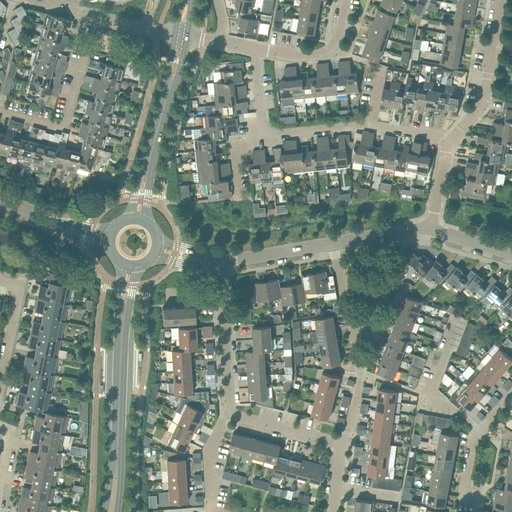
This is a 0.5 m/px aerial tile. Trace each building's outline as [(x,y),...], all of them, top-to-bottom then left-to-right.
[(251,0),(232,0),(232,3),(236,4),(234,10),(238,11),(250,13),(252,1),(251,0)] [(319,10),(320,0),(302,0),(301,7),(319,10)] [(402,1),(400,0),(382,0),(381,4),(396,12),(402,1)] [(429,2),(426,9),(437,11),(438,7),(435,6),(435,4),(429,2)] [(418,3),(415,7),(422,11),(424,6),(418,3)] [(474,18),(475,8),(458,4),(456,14),(474,18)] [(14,10),(18,16),(21,23),(25,15),(20,6),(14,10)] [(317,22),(319,10),(301,7),(299,19),(317,22)] [(416,22),(422,11),(415,7),(409,19),(416,22)] [(378,9),(374,21),(390,27),(394,15),(378,9)] [(257,14),(250,13),(238,11),(236,23),(240,23),(239,30),(245,31),(244,37),(263,40),(264,34),(258,33),(261,21),(256,20),(257,14)] [(70,28),(72,21),(46,13),(43,25),(63,31),(64,26),(70,28)] [(472,28),(474,18),(456,14),(454,24),(465,26),(465,27),(472,28)] [(23,26),(21,23),(18,16),(10,21),(16,30),(23,26)] [(314,34),(317,22),(299,19),(297,31),(307,33),(307,35),(311,36),(312,34),(314,34)] [(390,27),(374,21),(370,32),(387,38),(390,27)] [(463,37),(465,27),(465,26),(454,24),(447,23),(445,33),(463,37)] [(62,35),(63,31),(43,25),(40,36),(66,43),(67,37),(62,35)] [(387,38),(370,32),(366,44),(383,50),(387,38)] [(461,47),(463,37),(445,33),(443,43),(461,47)] [(18,34),(11,38),(15,46),(20,43),(17,38),(19,37),(18,34)] [(64,50),(66,43),(40,36),(37,47),(57,53),(58,48),(64,50)] [(415,38),(414,48),(420,49),(422,39),(415,38)] [(422,39),(420,49),(427,51),(429,41),(422,39)] [(459,57),(461,47),(443,43),(441,53),(459,57)] [(383,50),(366,44),(362,55),(379,61),(383,50)] [(53,64),(57,53),(37,47),(34,59),(53,64)] [(457,67),(458,64),(459,57),(441,53),(439,64),(457,67)] [(121,80),(126,62),(107,56),(106,57),(107,57),(105,63),(99,61),(97,68),(103,70),(101,74),(121,80)] [(50,75),(53,64),(34,59),(30,70),(50,75)] [(347,93),(344,61),(338,62),(339,74),(335,75),(337,94),(347,93)] [(351,73),(350,64),(350,61),(344,61),(347,93),(359,92),(357,73),(351,73)] [(244,74),(243,64),(243,63),(228,64),(229,70),(220,71),(221,82),(232,81),(232,82),(242,81),(241,74),(244,74)] [(337,94),(335,75),(330,75),(328,63),(323,64),(326,95),(337,94)] [(326,95),(323,64),(317,64),(318,77),(313,77),(315,96),(326,95)] [(304,97),(302,78),(298,79),(296,66),(290,67),(294,98),(304,97)] [(294,98),(290,67),(284,68),(286,80),(280,80),(282,100),(294,98)] [(47,86),(50,75),(30,70),(27,81),(50,87),(47,86)] [(315,96),(313,77),(308,78),(308,72),(302,72),(302,78),(304,97),(315,96)] [(118,91),(121,80),(101,74),(100,79),(94,77),(92,84),(118,91)] [(2,94),(8,95),(13,77),(7,76),(2,94)] [(138,77),(137,84),(143,86),(145,79),(143,79),(138,77)] [(413,109),(418,84),(412,83),(412,79),(407,78),(405,89),(406,89),(404,101),(408,102),(407,108),(413,109)] [(45,105),(50,87),(27,81),(29,82),(28,86),(26,96),(27,92),(36,95),(34,102),(33,102),(45,105)] [(233,86),(232,82),(232,81),(221,82),(213,83),(214,94),(246,91),(245,85),(233,86)] [(392,106),(396,82),(392,81),(391,86),(384,85),(380,110),(386,111),(387,105),(392,106)] [(425,105),(429,82),(425,81),(424,85),(418,84),(413,109),(419,110),(420,104),(425,105)] [(406,89),(405,89),(400,88),(401,83),(396,82),(392,106),(396,107),(395,113),(402,114),(404,101),(406,89)] [(434,113),(439,88),(433,87),(434,82),(429,82),(425,105),(430,106),(429,112),(434,113)] [(115,102),(118,91),(92,84),(91,91),(96,92),(95,97),(115,102)] [(446,109),(450,85),(446,84),(445,89),(439,88),(434,113),(440,114),(441,108),(446,109)] [(454,91),(455,86),(450,85),(446,109),(451,110),(450,116),(456,117),(461,92),(454,91)] [(246,97),(246,91),(214,94),(215,105),(235,103),(235,102),(234,98),(246,97)] [(112,114),(115,102),(95,97),(94,101),(88,100),(86,106),(112,114)] [(247,101),(235,102),(235,103),(215,105),(216,115),(223,115),(236,114),(235,109),(248,107),(247,101)] [(511,102),(505,102),(503,113),(506,114),(505,120),(506,120),(511,120),(511,102)] [(109,125),(112,114),(86,106),(84,113),(90,115),(89,119),(109,125)] [(224,119),(223,115),(216,115),(204,116),(205,127),(237,124),(236,118),(224,119)] [(106,136),(109,125),(89,119),(88,124),(82,122),(80,129),(106,136)] [(511,131),(511,120),(506,120),(505,125),(493,122),(492,128),(511,131)] [(237,130),(237,124),(205,127),(200,128),(201,139),(206,138),(226,136),(225,131),(237,130)] [(0,154),(7,156),(14,130),(7,128),(6,134),(1,133),(0,136),(0,154)] [(511,143),(511,131),(492,128),(491,134),(503,136),(503,140),(502,141),(509,142),(509,143),(511,143)] [(103,148),(106,136),(80,129),(78,135),(84,137),(83,142),(97,146),(103,148)] [(18,159),(23,139),(19,138),(20,132),(14,130),(7,156),(18,159)] [(363,163),(369,132),(363,131),(360,143),(350,141),(350,148),(354,148),(352,161),(354,162),(353,168),(361,170),(362,163),(363,163)] [(374,165),(377,146),(372,145),(375,133),(369,132),(363,163),(374,165)] [(348,166),(346,145),(345,135),(338,135),(339,148),(335,148),(337,168),(348,166)] [(384,167),(390,136),(384,135),(382,147),(377,146),(374,165),(384,167)] [(226,142),(226,136),(206,138),(201,139),(194,139),(195,151),(214,149),(214,144),(226,142)] [(337,168),(335,148),(330,149),(328,136),(323,137),(326,169),(337,168)] [(395,169),(398,150),(394,149),(396,137),(390,136),(384,167),(395,169)] [(507,153),(509,143),(509,142),(502,141),(503,140),(478,136),(477,142),(489,144),(488,149),(507,153)] [(326,169),(323,137),(317,138),(318,150),(313,150),(315,170),(326,169)] [(28,166),(29,162),(35,142),(23,139),(18,159),(24,161),(23,164),(28,166)] [(52,168),(59,140),(57,148),(46,145),(40,165),(52,168)] [(63,170),(69,149),(64,148),(66,142),(59,140),(52,168),(52,166),(63,170)] [(294,172),(290,140),(284,141),(286,153),(281,154),(284,173),(294,172)] [(304,171),(302,152),(298,152),(296,140),(290,140),(294,172),(304,171)] [(416,173),(422,142),(416,141),(414,153),(409,152),(405,171),(405,175),(415,177),(416,173)] [(40,165),(46,145),(35,142),(29,162),(40,165)] [(108,165),(109,159),(111,152),(96,148),(97,146),(83,142),(80,152),(77,166),(90,170),(90,168),(96,169),(97,163),(100,162),(101,163),(108,165)] [(425,155),(428,143),(422,142),(416,173),(427,175),(431,156),(425,155)] [(315,170),(313,150),(309,151),(308,145),(302,146),(302,152),(304,171),(315,170)] [(405,171),(409,152),(410,146),(404,145),(403,151),(398,150),(395,169),(405,171)] [(284,173),(281,154),(281,148),(274,148),(276,161),(271,161),(273,181),(274,187),(276,186),(278,187),(281,188),(283,188),(285,188),(284,179),(284,173)] [(74,178),(77,166),(80,152),(69,149),(63,170),(69,171),(68,176),(74,178)] [(215,153),(214,149),(195,151),(196,161),(216,159),(222,159),(221,153),(215,153)] [(273,181),(271,161),(266,162),(265,149),(259,150),(262,182),(273,181)] [(505,164),(507,153),(488,149),(487,154),(475,152),(474,158),(480,159),(499,162),(499,163),(505,164)] [(262,182),(259,150),(253,151),(254,163),(249,164),(251,183),(261,182),(262,182)] [(229,169),(228,163),(216,164),(216,159),(196,161),(198,172),(229,169)] [(498,173),(499,163),(499,162),(480,159),(480,164),(467,161),(466,167),(498,173)] [(495,184),(498,173),(466,167),(465,173),(477,175),(477,179),(477,180),(488,182),(488,183),(495,184)] [(217,176),(230,175),(229,169),(198,172),(197,174),(199,184),(206,182),(218,181),(218,180),(217,176)] [(24,180),(18,178),(13,177),(11,183),(22,186),(24,180)] [(486,193),(488,183),(488,182),(477,180),(477,179),(467,178),(466,184),(463,184),(461,195),(471,197),(475,198),(477,191),(486,193)] [(232,197),(231,185),(228,185),(227,179),(218,180),(218,181),(206,182),(208,193),(217,192),(218,198),(232,197)] [(69,192),(64,191),(58,189),(56,195),(63,197),(68,199),(69,192)] [(287,204),(276,206),(276,209),(277,213),(288,212),(287,206),(287,204)] [(424,274),(434,263),(427,258),(423,255),(421,257),(420,257),(419,257),(418,258),(413,254),(408,260),(416,267),(415,269),(416,270),(415,271),(422,277),(424,274)] [(436,260),(434,263),(424,274),(431,279),(432,278),(433,280),(435,278),(439,282),(444,276),(447,278),(451,274),(442,266),(443,266),(436,260)] [(451,274),(447,278),(445,281),(451,286),(452,285),(454,287),(455,285),(460,289),(465,283),(468,285),(471,281),(463,273),(457,267),(451,274)] [(327,277),(327,276),(326,271),(314,273),(317,291),(321,290),(321,294),(335,292),(333,276),(327,277)] [(69,299),(71,286),(59,284),(61,275),(49,272),(47,282),(45,281),(45,282),(49,283),(48,287),(40,286),(37,298),(62,303),(63,298),(69,299)] [(317,291),(314,273),(301,275),(303,283),(305,293),(306,293),(317,291)] [(471,281),(468,285),(465,288),(472,293),(473,292),(474,294),(476,292),(480,296),(485,290),(488,292),(492,287),(486,282),(483,280),(477,274),(471,281)] [(279,279),(267,281),(270,299),(281,297),(280,287),(279,279)] [(270,299),(267,281),(254,283),(257,301),(267,299),(270,299)] [(303,283),(292,285),(295,303),(307,300),(306,293),(305,293),(303,283)] [(405,286),(402,283),(400,293),(406,294),(409,290),(407,288),(408,287),(406,285),(405,286)] [(495,284),(492,287),(488,292),(483,298),(489,304),(490,302),(492,304),(493,302),(498,306),(503,300),(506,302),(510,297),(504,292),(504,293),(501,290),(495,284)] [(292,285),(280,287),(281,297),(282,305),(295,303),(292,285)] [(511,295),(510,297),(506,302),(500,309),(506,315),(507,314),(509,315),(510,313),(511,315),(511,295)] [(406,296),(402,306),(419,312),(422,302),(406,296)] [(61,309),(62,303),(37,298),(35,311),(48,313),(47,319),(63,322),(66,310),(61,309)] [(195,321),(194,305),(162,307),(163,323),(179,322),(179,327),(194,326),(194,321),(195,321)] [(446,311),(451,312),(455,314),(458,311),(451,305),(446,311)] [(419,312),(402,306),(398,316),(415,322),(419,312)] [(333,315),(323,317),(315,318),(317,331),(335,327),(333,315)] [(477,320),(484,326),(488,322),(481,315),(477,320)] [(415,322),(398,316),(395,325),(411,331),(415,322)] [(61,334),(63,322),(47,319),(46,324),(33,321),(31,334),(55,339),(56,333),(61,334)] [(478,326),(467,322),(465,327),(476,331),(478,326)] [(411,331),(395,325),(391,335),(408,341),(411,331)] [(196,338),(196,326),(194,326),(179,327),(178,328),(179,339),(196,338)] [(271,326),(263,326),(253,327),(253,339),(271,338),(271,326)] [(337,339),(335,327),(317,331),(319,342),(337,339)] [(474,336),(476,331),(465,327),(463,332),(474,336)] [(472,341),(474,336),(463,332),(462,338),(472,341)] [(54,344),(55,339),(31,334),(28,346),(41,349),(40,354),(56,357),(59,345),(54,344)] [(408,341),(391,335),(387,344),(404,351),(408,341)] [(197,349),(196,338),(179,339),(179,349),(179,350),(189,349),(197,349)] [(272,350),(271,338),(253,339),(254,351),(264,351),(272,350)] [(470,347),(472,341),(462,338),(460,343),(470,347)] [(339,351),(337,339),(319,342),(321,354),(339,351)] [(468,352),(470,347),(460,343),(458,348),(468,352)] [(404,351),(387,344),(384,354),(400,360),(404,351)] [(511,361),(511,358),(500,348),(496,345),(489,354),(493,357),(506,369),(511,361)] [(466,357),(468,352),(458,348),(456,353),(466,357)] [(190,360),(189,349),(179,350),(179,349),(171,350),(172,361),(190,360)] [(87,362),(89,352),(84,351),(83,359),(76,357),(75,360),(87,362)] [(265,363),(264,351),(254,351),(246,351),(247,364),(265,363)] [(341,363),(339,351),(321,354),(323,366),(331,365),(341,363)] [(54,369),(56,357),(40,354),(39,359),(26,356),(24,369),(48,374),(49,368),(54,369)] [(400,360),(384,354),(380,363),(397,370),(400,360)] [(423,368),(426,359),(415,354),(411,364),(423,368)] [(499,377),(506,369),(493,357),(486,365),(499,377)] [(191,371),(190,360),(172,361),(173,372),(191,371)] [(266,375),(265,363),(247,364),(248,376),(266,375)] [(397,370),(380,363),(377,373),(393,379),(397,370)] [(492,385),(499,377),(486,365),(478,373),(492,385)] [(419,377),(422,370),(413,366),(410,374),(419,377)] [(47,380),(48,374),(24,369),(21,381),(34,384),(33,389),(50,393),(52,381),(47,380)] [(492,385),(478,373),(475,370),(468,378),(485,393),(492,385)] [(191,381),(191,371),(173,372),(173,382),(191,381)] [(322,372),(320,383),(337,387),(340,377),(322,372)] [(266,387),(266,375),(248,376),(249,388),(266,387)] [(411,375),(407,386),(409,387),(415,389),(415,388),(417,384),(419,378),(411,375)] [(478,401),(485,393),(468,378),(460,386),(478,401)] [(191,381),(173,382),(167,383),(168,392),(174,393),(192,392),(191,381)] [(511,387),(505,382),(502,386),(508,391),(511,387)] [(334,398),(337,387),(320,383),(317,393),(334,398)] [(470,410),(478,401),(460,386),(449,399),(462,410),(466,406),(470,410)] [(266,387),(249,388),(249,400),(256,400),(256,402),(255,402),(255,403),(273,407),(274,407),(273,407),(273,397),(267,398),(266,387)] [(379,388),(378,400),(395,402),(395,400),(397,391),(379,388)] [(46,410),(50,393),(33,389),(32,394),(19,392),(17,405),(46,410)] [(195,392),(195,400),(205,403),(209,403),(209,404),(208,391),(195,392)] [(331,408),(334,398),(317,393),(314,404),(331,408)] [(495,395),(491,399),(497,403),(500,400),(495,395)] [(205,403),(195,400),(181,397),(174,410),(182,414),(200,423),(205,414),(206,413),(201,411),(203,405),(205,403)] [(497,403),(491,399),(488,402),(493,407),(497,403)] [(394,413),(395,402),(378,400),(376,410),(394,413)] [(329,419),(331,408),(314,404),(311,414),(329,419)] [(392,423),(394,413),(376,410),(375,421),(392,423)] [(67,417),(51,413),(42,411),(42,412),(50,414),(49,419),(37,416),(34,429),(59,434),(60,428),(65,429),(67,417)] [(79,411),(78,420),(82,420),(87,421),(88,413),(79,411)] [(477,415),(482,420),(486,416),(480,411),(477,415)] [(421,425),(424,414),(424,413),(418,412),(416,424),(421,425)] [(196,433),(200,423),(182,414),(177,424),(193,431),(196,433)] [(391,434),(392,423),(375,421),(373,432),(391,434)] [(188,441),(193,431),(177,424),(172,433),(188,441)] [(59,434),(34,429),(32,441),(44,444),(43,449),(60,452),(63,440),(58,439),(59,434)] [(436,443),(438,444),(456,447),(458,435),(448,433),(449,431),(438,429),(436,443)] [(389,445),(391,434),(373,432),(372,442),(389,445)] [(183,451),(188,441),(172,433),(167,443),(183,451)] [(241,454),(246,436),(234,433),(229,450),(241,454)] [(253,457),(257,439),(246,436),(241,454),(253,457)] [(264,460),(269,443),(257,439),(253,457),(264,460)] [(388,455),(389,445),(372,442),(370,453),(388,455)] [(281,446),(269,443),(264,460),(276,463),(279,453),(281,446)] [(454,459),(456,447),(438,444),(436,456),(454,459)] [(70,445),(68,454),(81,456),(86,457),(86,448),(70,445)] [(58,464),(60,452),(43,449),(42,454),(30,451),(27,464),(52,469),(53,463),(58,464)] [(166,459),(167,470),(185,469),(184,458),(179,458),(179,453),(164,450),(161,456),(166,459)] [(286,474),(290,456),(279,453),(276,463),(274,470),(286,474)] [(387,466),(388,455),(370,453),(369,464),(387,466)] [(297,477),(302,459),(290,456),(286,474),(297,477)] [(451,471),(454,459),(436,456),(434,467),(451,471)] [(309,480),(314,463),(302,459),(297,477),(309,480)] [(326,466),(314,463),(309,480),(311,480),(321,483),(326,466)] [(52,469),(27,464),(25,476),(37,479),(36,484),(53,487),(56,476),(51,475),(52,469)] [(385,477),(387,466),(369,464),(367,475),(374,476),(380,476),(385,477)] [(449,483),(451,471),(434,467),(432,479),(449,483)] [(186,480),(185,469),(167,470),(168,481),(186,480)] [(234,481),(236,474),(224,470),(222,478),(234,481)] [(412,478),(406,477),(404,486),(411,487),(412,478)] [(447,494),(449,483),(432,479),(429,491),(447,494)] [(186,491),(186,480),(168,481),(168,492),(186,491)] [(51,499),(53,487),(36,484),(35,489),(23,487),(20,499),(45,504),(46,498),(51,499)] [(511,503),(511,490),(505,489),(497,488),(495,500),(511,503)] [(429,491),(425,490),(423,502),(445,506),(447,494),(429,491)] [(187,502),(186,491),(168,492),(169,503),(187,502)] [(45,504),(20,499),(18,511),(48,511),(49,511),(44,510),(45,504)] [(372,511),(374,501),(356,499),(355,509),(372,511)] [(494,511),(510,511),(511,504),(511,503),(495,500),(493,511),(494,511)]
